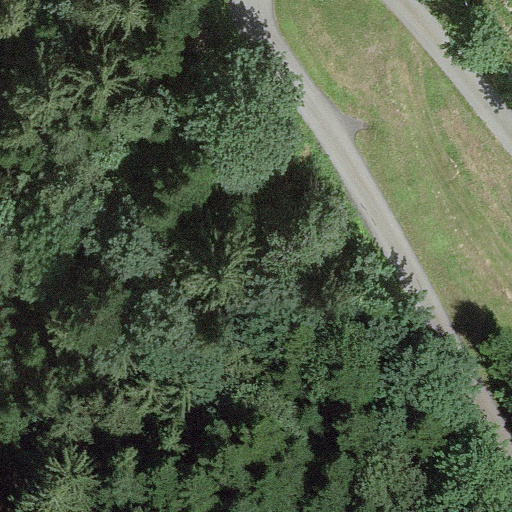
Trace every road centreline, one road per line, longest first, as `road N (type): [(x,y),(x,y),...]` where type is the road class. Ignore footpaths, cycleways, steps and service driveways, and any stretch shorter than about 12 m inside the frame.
road 1 (track): [(511,448),(430,290),(269,47),(251,0)]
road 2 (track): [(400,0),(511,133)]
